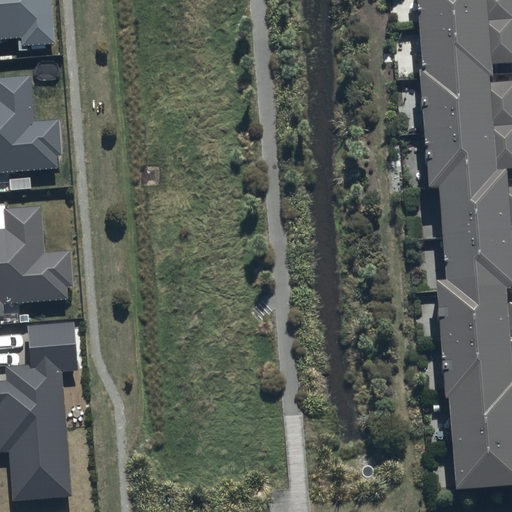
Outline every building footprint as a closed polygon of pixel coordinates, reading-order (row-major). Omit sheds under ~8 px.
[(0,0),(0,44),(22,43),(23,54),(57,51),(52,0),(0,0)] [(511,0),(418,0),(456,509),(511,505),(511,193),(509,193),(508,185),(499,186),(498,176),(511,175),(511,90),(494,92),(493,72),(511,70),(511,0)] [(0,179),(59,175),(58,163),(63,162),(61,127),(37,128),(33,81),(0,83),(0,179)] [(0,322),(3,322),(2,309),(68,305),(67,293),(73,293),(71,258),(46,260),(42,213),(6,216),(7,235),(0,235),(0,322)] [(80,378),(77,327),(28,330),(31,371),(7,373),(8,388),(0,388),(0,458),(11,458),(14,507),(72,503),(64,379),(80,378)]
